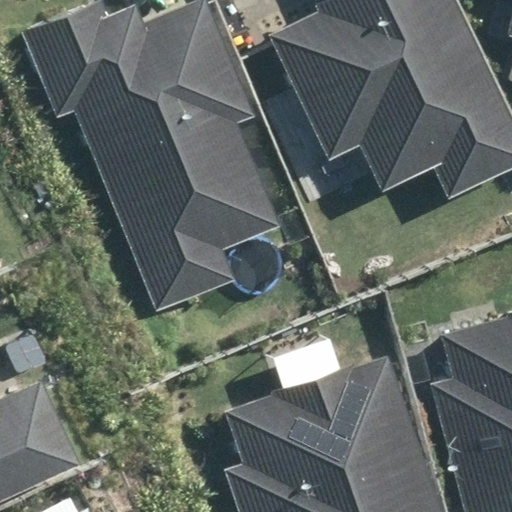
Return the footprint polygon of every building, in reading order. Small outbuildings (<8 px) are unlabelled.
[(48,110),(65,102),(158,309),(228,277),(217,251),(274,225),(226,117),(253,105),(205,0),(196,0),(146,23),(135,0),(128,0),(102,12),(96,0),(72,0),(11,28),(48,110)] [(327,0),(328,0),(267,27),(323,153),(351,140),(372,188),(425,165),(439,197),(511,164),(511,136),(451,0),(327,0)] [(511,0),(504,0),(498,28),(511,32),(511,0)] [(453,368),(425,376),(464,511),(511,511),(511,311),(442,331),(453,368)] [(238,452),(225,456),(244,511),(437,511),(380,352),(222,409),(238,452)] [(0,505),(71,471),(25,377),(0,389),(0,505)] [(98,511),(87,490),(45,511),(98,511)]
